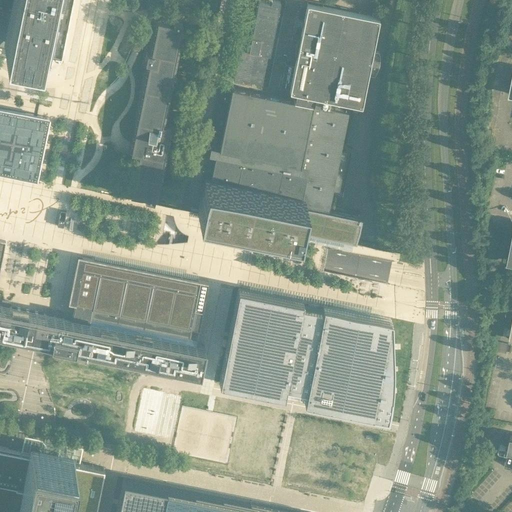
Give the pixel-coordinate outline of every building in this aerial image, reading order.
[(59,20),(61,10),(64,10),(66,0),(0,0),(0,61),(41,69),(50,71),(51,65),(47,64),(42,63),(43,60),(44,57),(46,57),(49,58),(51,58),(56,32),(59,20)] [(280,0),(277,0),(270,0),(270,1),(263,0),(257,0),(251,34),(242,33),(240,40),(243,41),(241,47),(239,47),(233,78),(242,80),(242,77),(262,81),(267,53),(269,53),(280,0)] [(495,71),(485,121),(491,122),(487,146),(511,151),(511,0),(509,0),(500,48),(501,48),(497,71),(495,71)] [(222,90),(212,137),(208,156),(215,157),(210,181),(304,200),(303,206),(327,211),(331,190),(339,191),(346,153),(338,152),(349,101),(360,104),(361,99),(366,72),(373,73),(374,71),(376,68),(377,66),(378,63),(378,60),(379,57),(379,54),(378,52),(378,49),(371,47),(378,16),(376,15),(371,14),(306,1),(305,7),(300,5),(293,36),(298,37),(295,45),(295,52),(295,57),(293,64),(285,63),(280,87),(295,90),(293,100),(231,87),(230,92),(222,90)] [(157,19),(156,20),(150,52),(147,51),(145,61),(148,62),(136,121),(130,152),(132,152),(138,153),(130,193),(141,195),(140,200),(153,203),(154,198),(162,200),(179,114),(163,111),(182,21),(172,19),(172,22),(157,19)] [(36,180),(49,117),(37,115),(34,114),(19,111),(0,107),(0,172),(6,174),(36,180)] [(76,189),(0,173),(0,239),(83,256),(95,193),(76,189)] [(304,200),(210,181),(203,180),(197,213),(356,245),(359,233),(362,218),(334,212),(327,211),(303,206),(304,200)] [(400,260),(401,253),(95,193),(83,256),(208,281),(394,317),(396,306),(400,286),(321,270),(326,245),(400,260)] [(195,343),(208,281),(83,256),(80,269),(70,318),(50,314),(32,311),(0,303),(0,266),(4,244),(0,243),(0,330),(27,336),(49,340),(47,346),(63,349),(62,355),(171,378),(173,371),(188,374),(189,368),(199,370),(204,345),(195,343)] [(302,301),(238,287),(219,382),(283,395),(285,385),(291,386),(290,388),(299,390),(300,388),(308,389),(307,394),(304,394),(303,399),(386,416),(388,405),(390,395),(391,385),(392,374),(392,365),(390,318),(322,304),(322,308),(316,307),(317,304),(307,302),(307,305),(301,304),(302,301)] [(186,446),(193,397),(162,393),(155,435),(174,438),(174,444),(186,446)] [(372,458),(375,440),(343,434),(340,451),(352,454),(352,457),(339,455),(336,471),(367,477),(370,461),(355,458),(356,455),(372,458)] [(32,452),(28,452),(0,445),(0,511),(94,511),(103,467),(67,459),(68,458),(68,457),(68,456),(67,455),(66,454),(65,453),(64,453),(62,454),(61,455),(61,456),(60,456),(60,457),(60,458),(50,456),(39,454),(39,453),(40,452),(40,451),(39,450),(39,449),(38,449),(38,448),(37,448),(36,448),(35,448),(34,448),(33,449),(33,450),(32,450),(32,451),(32,452)] [(298,511),(220,496),(122,477),(118,496),(116,509),(115,511),(298,511)]
